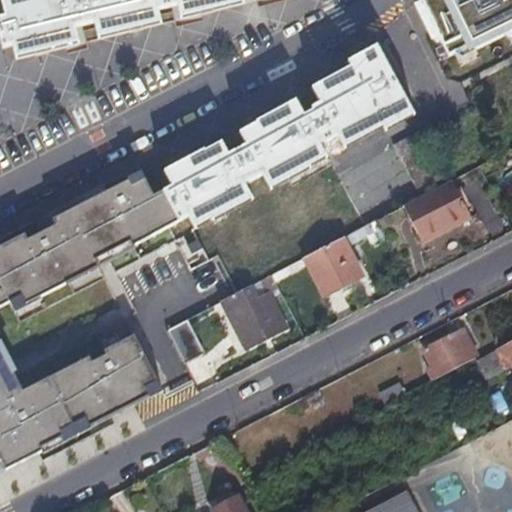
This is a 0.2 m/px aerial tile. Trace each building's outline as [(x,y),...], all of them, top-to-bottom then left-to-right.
[(80,27),(89,25),(83,0),(5,0),(9,15),(1,17),(8,45),(17,43),(20,57),(83,41),(80,27)] [(163,8),(171,5),(170,0),(83,0),(89,25),(99,22),(102,36),(165,20),(163,8)] [(170,0),(171,5),(182,3),(185,16),(245,0),(170,0)] [(511,0),(423,0),(416,4),(432,37),(439,34),(449,55),(471,44),(474,50),(511,30),(511,0)] [(312,107),(314,110),(336,151),(383,126),(386,130),(415,115),(379,47),(349,62),(353,68),(313,89),(320,103),(312,107)] [(336,151),(314,110),(306,114),(297,99),(257,121),(257,123),(242,131),(249,145),(240,150),(256,180),(264,176),(272,189),(312,168),(311,164),(336,151)] [(416,194),(442,180),(416,131),(391,144),(416,194)] [(256,180),(240,150),(232,154),(224,141),(207,149),(206,147),(166,170),(175,186),(169,189),(165,191),(180,219),(189,215),(196,228),(211,220),(215,220),(254,199),(247,184),(256,180)] [(0,455),(8,471),(41,454),(37,445),(71,428),(75,436),(80,434),(76,426),(88,420),(92,428),(124,411),(121,405),(132,400),(135,405),(165,390),(137,335),(107,351),(110,356),(95,362),(92,357),(25,391),(15,372),(9,375),(0,357),(0,343),(0,308),(13,303),(24,297),(28,304),(71,281),(68,274),(108,253),(111,257),(137,243),(180,219),(165,191),(169,189),(157,167),(145,173),(149,179),(136,185),(133,179),(109,191),(106,184),(88,193),(92,200),(86,203),(90,210),(69,220),(62,206),(39,218),(45,231),(31,238),(28,233),(0,247),(0,455)] [(145,173),(133,179),(136,185),(149,179),(145,173)] [(472,218),(451,181),(402,207),(423,245),(472,218)] [(92,200),(88,193),(62,206),(69,220),(90,210),(86,203),(92,200)] [(345,233),(348,246),(376,239),(372,226),(345,233)] [(364,276),(344,238),(306,258),(327,296),(364,276)] [(68,274),(71,281),(138,246),(137,243),(111,257),(108,253),(68,274)] [(260,301),(252,287),(222,303),(229,317),(232,316),(247,345),(285,326),(269,297),(260,301)] [(16,309),(28,304),(24,297),(13,303),(16,309)] [(91,335),(99,350),(129,334),(121,319),(91,335)] [(170,331),(189,367),(205,358),(186,322),(170,331)] [(439,377),(474,359),(461,332),(426,350),(439,377)] [(511,365),(511,341),(474,363),(485,384),(501,375),(498,369),(504,365),(506,369),(511,365)] [(0,357),(9,375),(15,372),(0,343),(0,357)] [(386,409),(406,397),(398,383),(377,394),(386,409)] [(121,405),(124,411),(135,405),(132,400),(121,405)] [(76,426),(80,434),(92,428),(88,420),(76,426)] [(37,445),(41,454),(75,436),(71,428),(37,445)] [(374,511),(421,511),(411,492),(374,511)] [(246,511),(239,498),(212,511),(246,511)]
